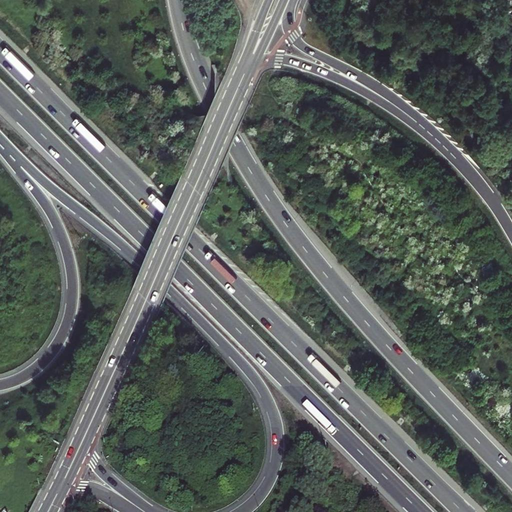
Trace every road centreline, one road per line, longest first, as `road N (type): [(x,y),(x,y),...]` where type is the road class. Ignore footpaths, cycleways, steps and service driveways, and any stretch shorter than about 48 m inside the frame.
road 1 (motorway): [(461,511),(0,52)]
road 2 (motorway): [(0,95),(419,511)]
road 3 (trunk): [(511,477),(336,289),(278,215),(218,116),(178,0)]
road 4 (motorway): [(0,140),(143,265),(259,384),(272,410),(276,457),(266,484),(241,511)]
road 5 (secondary): [(96,406),(245,69)]
road 6 (trunk): [(0,145),(53,218),(71,275),(55,346),(0,385)]
road 7 (trunk): [(401,110),(289,32),(293,0)]
road 8 (trunk): [(401,110),(311,66),(267,60),(245,69)]
road 9 (trunk): [(511,231),(458,159),(401,110)]
road 10 (motorway): [(148,511),(96,463),(96,406)]
